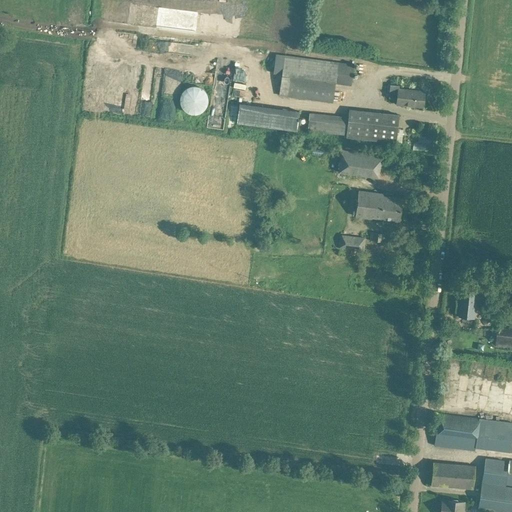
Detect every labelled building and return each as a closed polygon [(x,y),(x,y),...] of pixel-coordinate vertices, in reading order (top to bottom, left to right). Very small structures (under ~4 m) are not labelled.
[(280,94),(332,102),(335,83),(351,85),(354,65),(285,56),(280,94)] [(422,107),(424,92),(399,89),(399,85),(390,84),(388,98),(397,99),(397,104),(422,107)] [(217,103),(216,124),(230,125),(231,103),(217,103)] [(299,111),(239,103),(237,123),(297,131),(299,111)] [(349,109),(348,119),(346,135),(346,137),(395,142),(398,115),(349,109)] [(346,135),(348,119),(309,114),(307,130),(346,135)] [(379,178),(382,156),(342,150),(342,154),(339,172),(347,174),(379,178)] [(323,211),(301,209),(298,228),(338,233),(340,213),(348,213),(351,186),(326,183),(323,211)] [(384,194),(358,191),(355,216),(372,218),(372,217),(399,221),(402,199),(383,196),(384,194)] [(381,242),(382,234),(371,233),(370,241),(381,242)] [(340,235),(339,248),(363,251),(365,239),(340,235)] [(458,316),(474,318),(477,291),(461,290),(458,316)] [(511,347),(511,330),(497,328),(494,345),(511,347)] [(511,452),(511,424),(439,413),(434,445),(475,452),(475,447),(511,452)] [(479,511),(484,511),(511,511),(511,486),(506,486),(506,484),(511,485),(511,461),(484,458),(479,511)] [(473,489),(475,466),(433,462),(431,485),(473,489)] [(442,502),(441,511),(445,511),(444,511),(462,511),(464,502),(446,500),(446,502),(442,502)]
